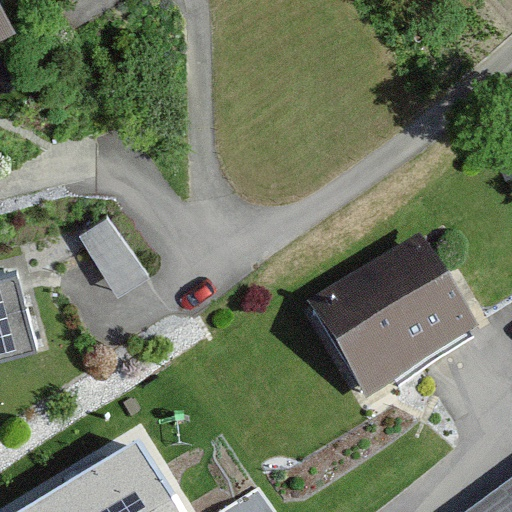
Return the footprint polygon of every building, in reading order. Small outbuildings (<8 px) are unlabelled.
[(0,0),(0,46),(29,32),(13,0),(0,0)] [(511,121),(491,131),(508,169),(511,167),(511,121)] [(108,209),(76,230),(120,295),(152,274),(108,209)] [(416,231),(312,295),(377,401),(481,337),(416,231)] [(29,260),(0,267),(0,360),(50,349),(29,260)] [(190,511),(146,440),(27,511),(190,511)] [(511,511),(511,480),(468,511),(511,511)] [(283,511),(260,481),(219,511),(283,511)]
